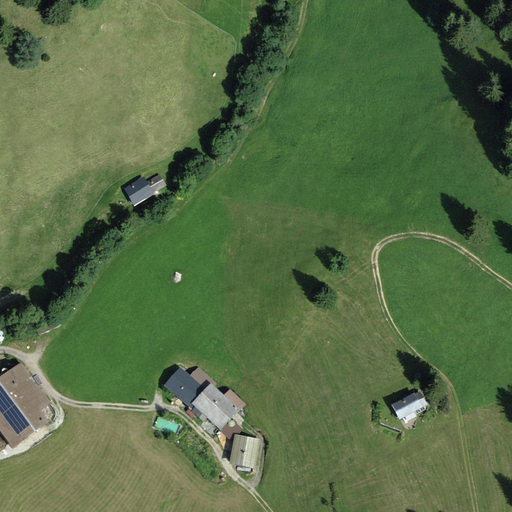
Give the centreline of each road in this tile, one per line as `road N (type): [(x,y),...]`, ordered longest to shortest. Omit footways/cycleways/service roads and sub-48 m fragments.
road 1 (track): [(473,511),(457,400),(389,319),(373,254),(391,237),(434,235),(511,285)]
road 2 (track): [(0,350),(24,356),(52,394),(67,401),(179,412),(268,511)]
